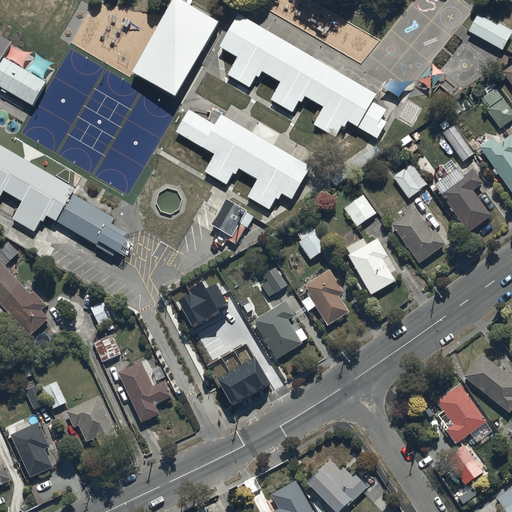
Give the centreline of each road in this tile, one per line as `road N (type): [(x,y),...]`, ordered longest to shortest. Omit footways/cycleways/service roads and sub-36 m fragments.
road 1 (tertiary): [(106,511),(262,436),(349,382)]
road 2 (tertiary): [(349,382),(511,268)]
road 3 (residential): [(349,382),(434,511)]
